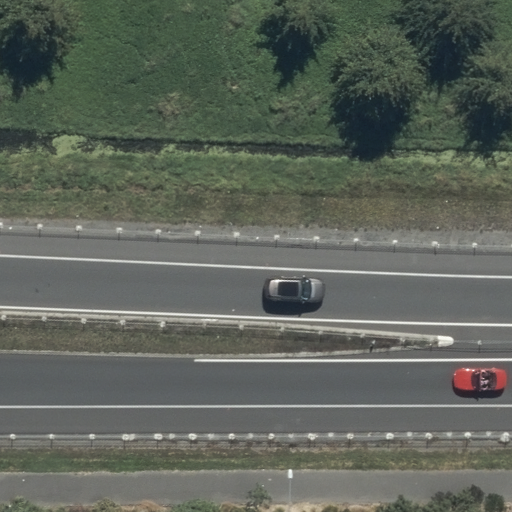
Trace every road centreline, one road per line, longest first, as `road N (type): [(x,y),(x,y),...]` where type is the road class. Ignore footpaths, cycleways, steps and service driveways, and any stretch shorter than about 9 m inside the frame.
road 1 (trunk): [(0,279),(511,301)]
road 2 (trunk): [(511,380),(0,376)]
